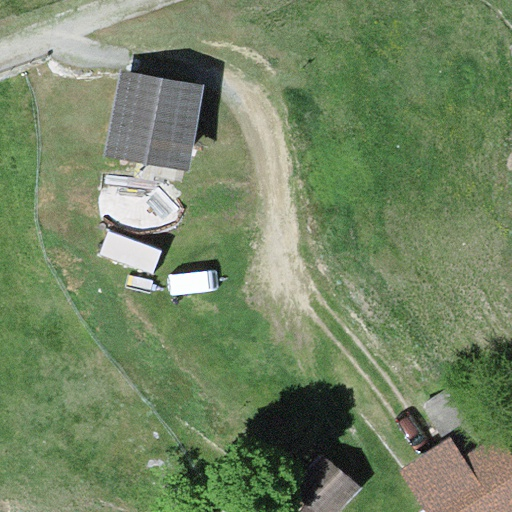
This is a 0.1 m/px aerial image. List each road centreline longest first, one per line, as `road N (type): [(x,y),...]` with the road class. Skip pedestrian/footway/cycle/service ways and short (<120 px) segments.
road 1 (track): [(43,44),(223,78),(267,112),(295,287),(362,455)]
road 2 (residential): [(144,0),(0,59)]
